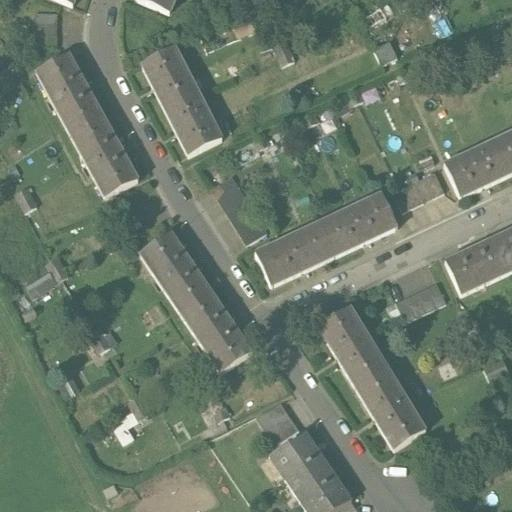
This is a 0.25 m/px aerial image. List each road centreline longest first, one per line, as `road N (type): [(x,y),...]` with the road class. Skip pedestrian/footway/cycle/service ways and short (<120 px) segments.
road 1 (residential): [(104,0),(99,37),(114,91),(262,326)]
road 2 (residential): [(262,326),(511,211)]
road 3 (residential): [(262,326),(360,474),(405,511)]
